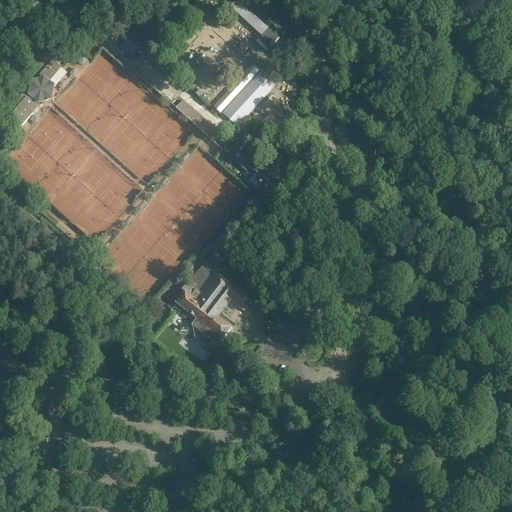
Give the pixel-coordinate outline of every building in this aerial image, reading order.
[(279,39),(236,0),(221,0),(261,36),(258,41),(268,50),(279,39)] [(280,17),(272,24),(279,32),(288,25),(280,17)] [(136,29),(119,48),(132,60),(149,41),(136,29)] [(252,66),(214,108),(221,114),(259,72),(266,64),(258,58),(251,66),(252,66)] [(31,81),(30,88),(28,95),(6,121),(17,132),(41,105),(41,106),(45,102),(52,100),(53,93),(55,86),(49,81),(61,68),(52,60),(35,80),(31,81)] [(264,72),(262,70),(226,112),(243,127),(287,77),(271,64),(264,72)] [(183,100),(176,108),(211,140),(218,132),(183,100)] [(237,151),(230,158),(237,164),(248,173),(248,174),(255,166),(244,156),(243,157),(237,151)] [(277,186),(255,166),(248,174),(248,173),(247,174),(252,179),(247,184),(265,199),(270,194),(277,186)] [(238,291),(213,272),(204,265),(187,284),(182,291),(185,293),(176,304),(177,304),(174,308),(192,321),(194,318),(197,320),(193,326),(217,345),(222,340),(232,329),(218,318),(231,302),(244,312),(253,301),(239,290),(238,291)]
